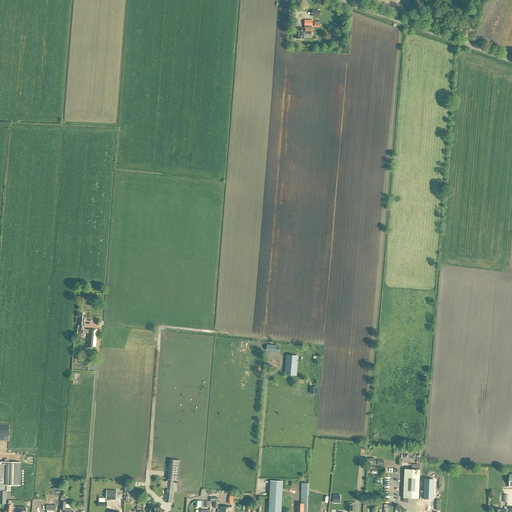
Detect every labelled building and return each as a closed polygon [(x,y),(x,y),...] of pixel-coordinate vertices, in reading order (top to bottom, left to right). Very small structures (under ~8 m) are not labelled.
[(311,27),(305,27),(305,29),(295,28),(295,39),(303,39),(303,34),(311,34),(311,27)] [(84,331),(85,318),(85,313),(77,312),(77,317),(79,317),(77,333),(83,334),(83,333),(88,334),(88,342),(89,342),(88,348),(93,348),(93,346),(96,347),(97,330),(89,330),(89,331),(84,331)] [(285,376),(295,377),(295,374),(295,369),(294,369),(294,365),(295,365),(296,360),(286,359),(286,365),(287,365),(287,369),(286,369),(285,376)] [(168,480),(178,481),(180,461),(170,460),(168,480)] [(20,486),(21,462),(9,462),(5,462),(2,462),(2,464),(0,464),(0,503),(5,504),(5,499),(10,499),(10,492),(6,492),(6,491),(9,491),(9,486),(20,486)] [(323,490),(324,465),(316,464),(314,489),(320,490),(317,511),(325,511),(327,490),(323,490)] [(405,469),(403,498),(403,502),(407,503),(407,502),(408,502),(408,498),(418,499),(419,470),(405,469)] [(424,479),(423,499),(433,499),(434,479),(424,479)] [(270,481),(269,498),(268,511),(280,511),(283,481),(270,481)] [(307,511),(308,495),(309,495),(309,483),(301,483),(301,503),(297,503),(296,511),(307,511)] [(116,491),(107,491),(106,499),(116,500),(116,491)] [(71,511),(71,508),(65,508),(66,502),(61,502),(61,510),(65,510),(64,511),(71,511)]
